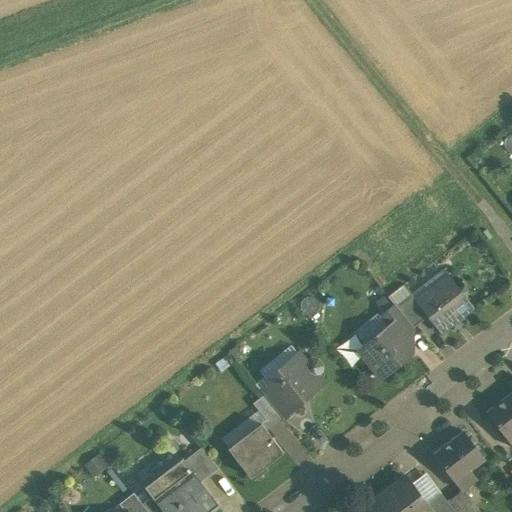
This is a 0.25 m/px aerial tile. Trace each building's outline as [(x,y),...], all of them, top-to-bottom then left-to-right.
[(414,299),(427,316),(443,335),(474,309),(445,273),(414,299)] [(410,295),(396,307),(413,328),(427,316),(414,299),(410,295)] [(396,307),(394,304),(379,317),(387,327),(388,326),(400,340),(414,328),(413,328),(396,307)] [(364,326),(373,338),(387,327),(379,317),(377,315),(364,326)] [(400,340),(388,326),(387,327),(373,338),(365,345),(368,348),(367,356),(364,359),(380,379),(411,353),(400,340)] [(307,363),(299,354),(267,381),(272,386),(274,385),(292,408),(323,383),(317,375),(321,372),(321,366),(317,360),(311,360),(307,363)] [(292,408),(274,385),(272,386),(263,394),(263,395),(282,418),(283,418),(294,410),(292,408)] [(511,394),(487,414),(507,440),(511,435),(511,394)] [(282,418),(263,395),(251,404),(258,411),(265,421),(270,427),(282,418)] [(220,440),(227,449),(260,424),(265,421),(258,411),(220,440)] [(283,454),(260,424),(227,449),(250,479),(251,478),(250,477),(263,467),(264,468),(283,454)] [(482,457),(462,431),(433,453),(460,490),(462,488),(477,476),(470,467),(482,457)] [(218,469),(201,448),(183,462),(199,483),(218,469)] [(99,452),(82,464),(94,478),(110,466),(99,452)] [(180,459),(144,488),(152,498),(163,511),(205,511),(215,505),(199,483),(183,462),(180,459)] [(412,487),(403,476),(364,506),(368,511),(425,511),(428,510),(429,509),(426,504),(412,487)] [(427,476),(412,487),(426,504),(440,493),(427,476)] [(460,490),(446,501),(454,511),(479,511),(480,511),(462,488),(460,490)] [(148,511),(143,505),(133,493),(119,504),(124,511),(148,511)] [(440,493),(426,504),(429,509),(428,510),(428,511),(454,511),(446,501),(440,493)] [(152,498),(143,505),(148,511),(162,511),(163,511),(152,498)]
